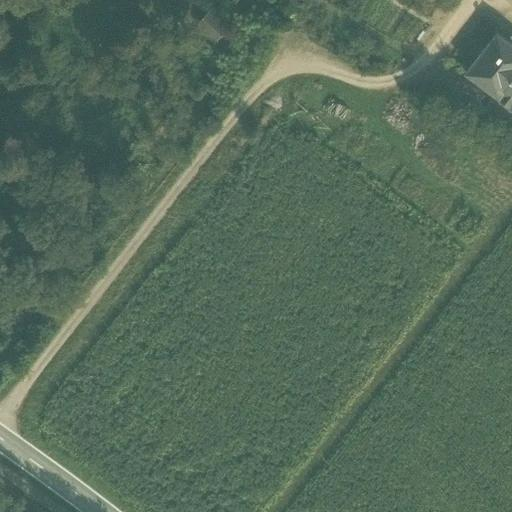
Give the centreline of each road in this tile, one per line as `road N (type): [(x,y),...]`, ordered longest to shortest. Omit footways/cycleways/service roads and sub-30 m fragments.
road 1 (track): [(0,420),(265,74),(316,66),(372,85),(421,65),(467,0)]
road 2 (tertiary): [(0,439),(98,511)]
